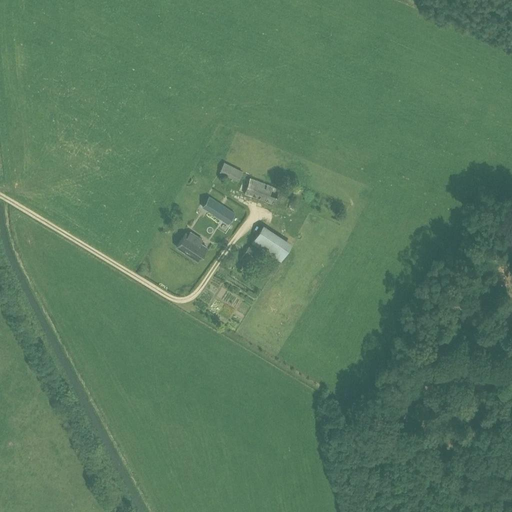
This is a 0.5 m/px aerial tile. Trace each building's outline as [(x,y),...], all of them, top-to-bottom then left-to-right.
[(219,172),(238,182),(243,171),(224,162),(219,172)] [(244,194),(274,205),(280,189),(250,178),(244,194)] [(213,206),(209,211),(228,223),(234,213),(209,196),(206,201),(213,206)] [(240,229),(244,217),(239,215),(234,227),(240,229)] [(252,243),(280,262),(291,243),(263,225),(252,243)] [(176,246),(198,260),(206,247),(200,243),(202,239),(190,232),(188,235),(185,233),(176,246)] [(244,254),(251,258),(256,251),(249,246),(244,254)]
